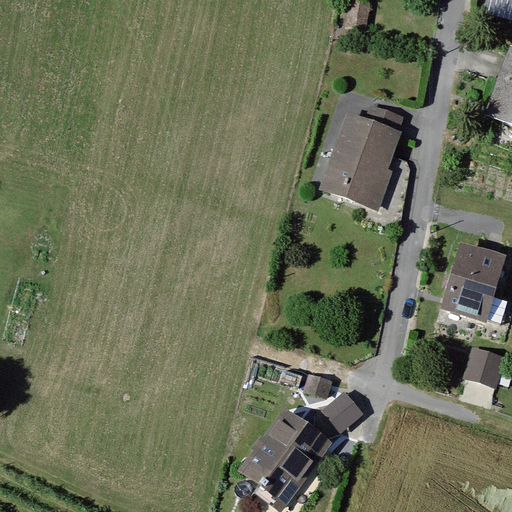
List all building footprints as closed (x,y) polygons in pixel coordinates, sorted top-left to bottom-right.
[(511,0),(492,0),(490,10),(511,16),(511,0)] [(511,53),(484,115),(511,128),(511,53)] [(401,136),(345,112),(312,190),(368,213),(401,136)] [(511,263),(511,260),(460,243),(437,310),(490,328),(511,263)] [(472,347),(463,378),(496,388),(505,356),(472,347)] [(364,413),(344,391),(320,412),(340,435),(364,413)] [(287,511),(339,450),(293,413),(239,479),(278,511),(287,511)]
